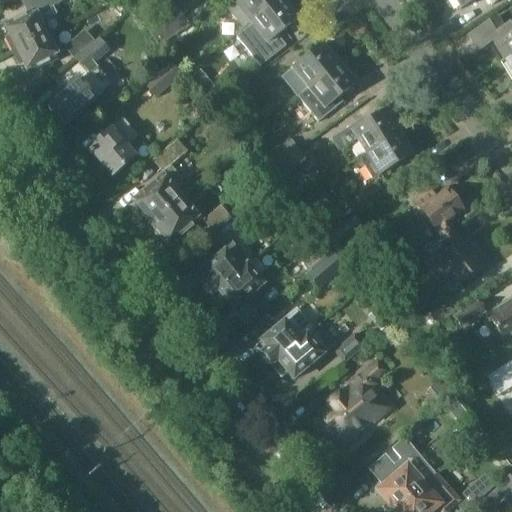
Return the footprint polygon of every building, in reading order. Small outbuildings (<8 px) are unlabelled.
[(13,52),(46,37),(40,26),(45,23),(43,18),(48,15),(45,10),(62,2),(60,0),(31,0),(38,14),(35,15),(34,14),(7,27),(11,37),(7,39),(13,52)] [(243,30),(251,24),(281,0),(241,0),(228,11),(243,30)] [(299,20),(283,0),(281,0),(251,24),(243,30),(236,36),(261,67),(286,47),(278,37),(299,20)] [(455,0),(462,9),(475,0),(491,0),(494,4),(501,0),(455,0)] [(144,27),(152,38),(182,16),(175,6),(144,27)] [(493,42),(504,61),(511,56),(511,9),(497,19),(497,18),(469,35),(479,51),(493,42)] [(182,16),(152,38),(158,47),(189,26),(182,16)] [(64,49),(73,60),(94,42),(84,31),(64,49)] [(46,37),(13,52),(19,64),(24,62),(29,72),(56,58),(56,57),(61,54),(55,44),(50,46),(46,37)] [(99,40),(74,60),(85,73),(86,73),(95,65),(110,53),(99,40)] [(282,78),(297,97),(308,89),(309,90),(340,64),(324,45),(287,75),(282,78)] [(356,85),(340,64),(309,90),(308,89),(297,97),(319,123),(344,103),(340,98),(356,85)] [(80,80),(50,104),(67,124),(97,100),(95,98),(111,85),(95,65),(86,73),(88,75),(81,81),(80,80)] [(169,65),(143,86),(155,100),(180,79),(169,65)] [(229,98),(219,107),(227,116),(249,97),(241,87),(229,97),(229,98)] [(229,98),(229,97),(221,88),(210,97),(219,107),(229,98)] [(359,142),(365,153),(400,133),(398,130),(400,128),(398,123),(395,118),(391,114),(389,114),(387,111),(359,128),(356,123),(330,140),(339,154),(359,142)] [(113,177),(138,155),(129,145),(138,137),(123,119),(89,149),(113,177)] [(365,153),(359,157),(373,180),(413,155),(408,146),(410,145),(402,132),(400,133),(365,153)] [(267,172),(268,173),(299,152),(291,141),(267,157),(265,153),(256,159),(266,173),(267,172)] [(137,212),(149,226),(183,199),(173,187),(181,180),(170,167),(186,153),(177,142),(168,149),(152,162),(164,177),(134,202),(140,210),(137,212)] [(306,162),(299,152),(268,173),(275,183),(306,162)] [(294,189),(285,176),(277,182),(286,195),(294,189)] [(271,185),(253,202),(264,213),(282,197),(271,185)] [(430,189),(414,201),(443,240),(454,232),(447,222),(463,210),(448,191),(438,199),(430,189)] [(200,220),(183,199),(149,226),(161,240),(163,238),(170,245),(200,220)] [(322,233),(350,214),(344,204),(315,222),(322,233)] [(212,234),(228,220),(219,209),(203,223),(212,234)] [(337,252),(365,234),(354,217),(326,235),(337,252)] [(443,240),(426,253),(433,263),(431,265),(443,281),(453,274),(461,284),(481,269),(486,265),(473,248),(469,251),(454,232),(443,240)] [(215,261),(196,277),(211,297),(241,272),(231,260),(240,253),(233,244),(214,260),(215,261)] [(309,271),(328,255),(320,246),(301,262),(309,271)] [(331,256),(307,276),(320,291),(344,271),(331,256)] [(241,272),(211,297),(222,310),(228,304),(234,311),(253,295),(255,296),(273,281),(267,272),(256,260),(248,267),(247,266),(241,272)] [(505,343),(511,338),(511,302),(488,318),(505,343)] [(462,329),(486,314),(479,303),(455,318),(462,329)] [(274,331),(255,347),(271,366),(306,336),(313,330),(296,310),(273,329),(274,331)] [(429,314),(411,326),(418,338),(437,326),(429,314)] [(374,340),(390,358),(395,353),(417,377),(428,367),(392,324),(374,340)] [(306,336),(271,366),(282,379),(288,374),(293,380),(313,364),(314,365),(333,349),(336,346),(319,325),(313,330),(306,336)] [(333,353),(344,365),(364,347),(354,335),(333,353)] [(511,361),(503,368),(486,378),(497,396),(511,386),(511,361)] [(327,430),(336,440),(337,442),(339,443),(341,443),(342,443),(343,443),(345,443),(346,443),(347,442),(362,430),(360,428),(379,411),(365,395),(377,385),(374,382),(385,372),(377,362),(354,382),(329,403),(331,406),(320,415),(331,427),(327,430)] [(511,444),(500,451),(511,465),(511,444)] [(383,488),(378,492),(395,511),(435,476),(427,467),(421,459),(414,451),(413,450),(410,453),(380,478),(382,480),(379,483),(383,488)] [(511,474),(502,482),(511,493),(511,474)] [(435,476),(395,511),(432,511),(437,508),(440,511),(446,511),(456,504),(459,502),(458,501),(435,476)] [(459,502),(456,504),(462,511),(464,511),(480,499),(472,489),(458,501),(459,502)]
